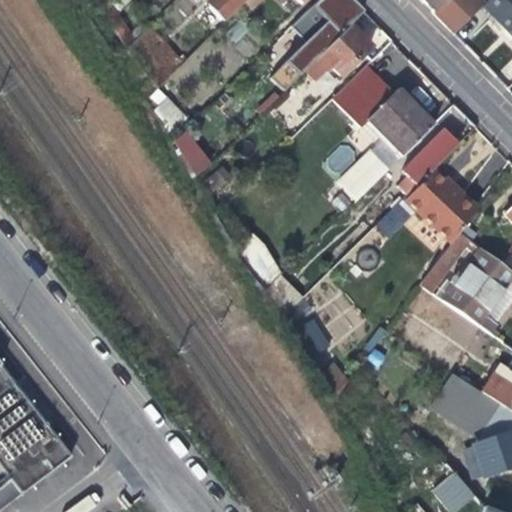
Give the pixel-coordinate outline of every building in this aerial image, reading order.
[(87,0),(86,1),(89,5),(96,18),(102,12),(93,0),(87,0)] [(124,0),(114,0),(110,4),(118,12),(128,3),(124,0)] [(213,0),(205,8),(222,27),(241,9),(249,0),(213,0)] [(263,0),(249,0),(241,9),(248,16),(263,0)] [(344,0),(330,0),(312,18),(322,29),(315,37),(280,71),(293,84),(314,64),(336,42),(334,41),(360,16),(347,3),(344,0)] [(290,0),(299,9),(308,0),(290,0)] [(414,0),(418,3),(431,17),(449,0),(414,0)] [(449,0),(431,17),(439,24),(447,33),(476,5),(481,0),(449,0)] [(481,0),(476,5),(482,11),(494,0),(481,0)] [(511,0),(494,0),(482,11),(511,41),(511,0)] [(102,12),(96,18),(120,58),(128,50),(105,10),(102,12)] [(283,39),(299,23),(289,13),(273,29),(283,39)] [(304,25),(315,37),(322,29),(312,18),(304,25)] [(479,65),(502,88),(511,78),(511,51),(487,25),(463,49),(479,65)] [(346,32),(336,42),(314,64),(325,75),(329,72),(339,82),(367,54),(358,45),(346,32)] [(146,33),(128,50),(120,58),(146,101),(152,95),(181,67),(146,33)] [(365,70),(331,104),(358,134),(365,127),(393,100),(378,85),(365,70)] [(162,106),(152,95),(146,101),(154,114),(162,106)] [(400,163),(431,132),(415,116),(396,96),(393,100),(365,127),(400,163)] [(172,140),(194,176),(211,165),(189,130),(172,140)] [(443,137),(403,175),(409,181),(398,192),(407,200),(411,196),(417,190),(432,175),(457,150),(448,141),(443,137)] [(361,202),(393,170),(372,148),(357,161),(359,163),(341,181),(361,202)] [(444,187),(432,175),(417,190),(411,196),(407,200),(404,203),(450,249),(457,239),(476,214),(460,198),(457,200),(444,187)] [(457,200),(460,198),(455,193),(447,184),(444,187),(457,200)] [(387,239),(410,217),(398,204),(375,225),(387,239)] [(511,210),(503,219),(511,228),(511,210)] [(485,317),(511,281),(511,279),(457,239),(450,249),(437,266),(418,292),(429,299),(465,252),(477,262),(460,284),(442,308),(485,338),(495,324),(485,317)] [(433,302),(442,308),(460,284),(452,278),(433,302)] [(265,296),(282,324),(303,303),(281,281),(265,296)] [(503,315),(511,302),(511,281),(485,317),(495,324),(503,315)] [(0,360),(0,466),(10,479),(0,486),(0,511),(73,456),(0,360)] [(321,376),(336,401),(347,386),(336,367),(321,376)] [(511,394),(494,382),(483,398),(511,417),(511,367),(507,375),(511,378),(511,394)] [(511,417),(483,398),(453,379),(435,407),(483,439),(471,450),(481,477),(482,479),(511,467),(511,417)] [(477,478),(481,477),(471,450),(466,453),(477,478)] [(447,511),(453,511),(474,496),(454,471),(430,490),(447,511)] [(482,511),(508,511),(487,501),(482,511)]
